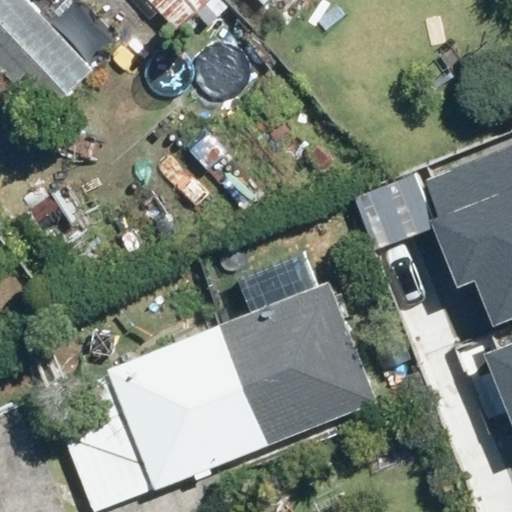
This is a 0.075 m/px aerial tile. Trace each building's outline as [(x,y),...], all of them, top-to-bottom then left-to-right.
[(0,0),(0,64),(46,113),(98,63),(37,0),(0,0)] [(154,0),(171,18),(189,0),(154,0)] [(511,141),(415,182),(454,274),(476,264),(496,311),(511,303),(511,141)] [(323,280),(113,358),(160,483),(370,405),(323,280)] [(511,326),(487,337),(511,396),(511,326)]
